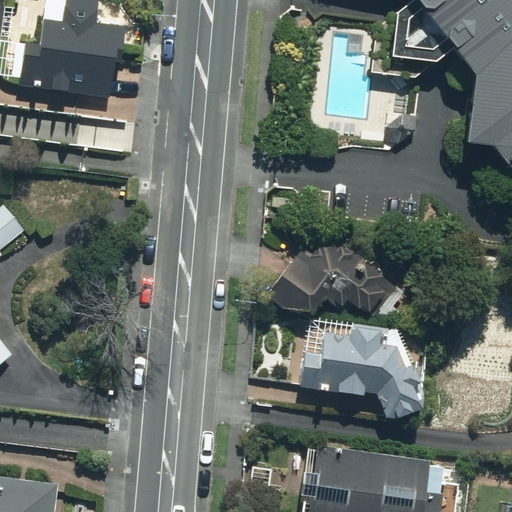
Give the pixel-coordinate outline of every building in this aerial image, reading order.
[(0,0),(0,45),(6,46),(9,0),(0,0)] [(135,37),(123,12),(103,10),(103,0),(48,0),(45,41),(33,40),(32,55),(48,57),(49,44),(133,51),(135,37)] [(511,0),(424,0),(474,70),(471,145),(502,145),(511,157),(511,0)] [(8,202),(0,209),(0,368),(17,354),(0,328),(0,259),(31,226),(8,202)] [(302,251),(270,289),(269,299),(389,313),(396,244),(339,238),(312,258),(302,251)] [(424,366),(400,326),(324,317),(323,349),(304,350),(299,385),(380,394),(392,413),(432,402),(431,366),(424,366)] [(462,511),(466,481),(453,479),(455,464),(318,446),(309,511),(462,511)] [(0,473),(0,511),(63,511),(69,481),(0,473)]
